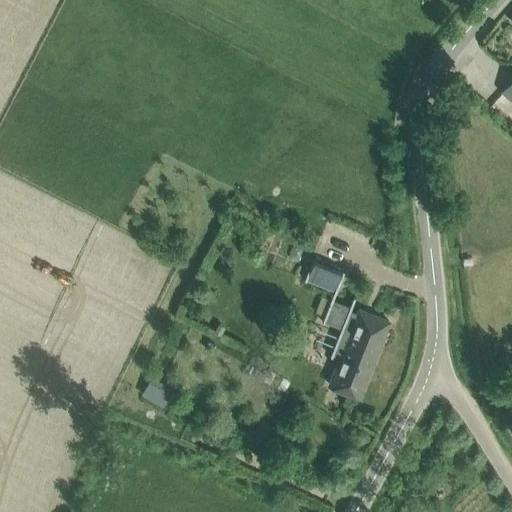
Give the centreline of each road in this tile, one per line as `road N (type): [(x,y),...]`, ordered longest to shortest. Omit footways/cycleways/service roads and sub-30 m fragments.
road 1 (unclassified): [(430,372),(436,306),(419,125),(451,43),(493,0)]
road 2 (unclassified): [(357,511),(430,372)]
road 3 (unclassified): [(511,480),(430,372)]
